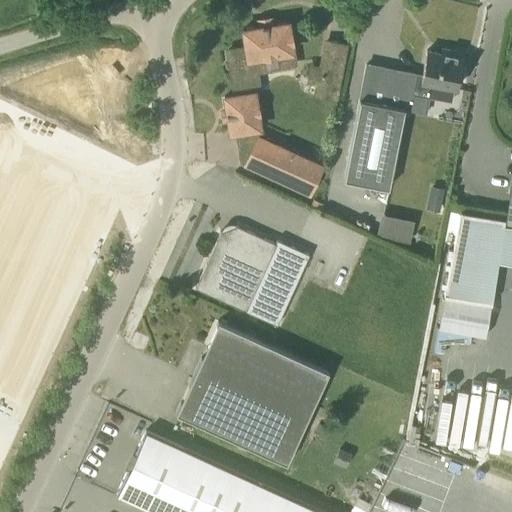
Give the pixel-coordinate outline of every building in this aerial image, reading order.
[(271,25),(270,19),(259,21),(260,27),(243,30),(246,47),(229,50),(236,95),(225,97),(227,110),(223,111),(225,120),(229,119),(231,132),(238,131),(243,161),(309,191),(321,165),(259,137),(259,136),(254,92),(249,93),(245,72),(294,64),(288,23),(271,25)] [(326,37),(321,63),(312,62),(308,81),(317,83),(315,93),(338,97),(349,41),(326,37)] [(432,83),(456,87),(457,82),(461,83),(464,67),(460,66),(463,52),(441,48),(441,53),(427,50),(422,75),(421,80),(432,83)] [(389,188),(405,109),(426,113),(432,83),(421,80),(422,75),(365,64),(358,99),(359,99),(343,179),(389,188)] [(426,208),(438,210),(443,188),(431,185),(426,208)] [(412,240),(417,218),(384,211),(379,232),(412,240)] [(246,310),(277,243),(237,225),(221,231),(195,287),(246,310)] [(328,371),(218,320),(216,325),(218,325),(204,359),(201,357),(176,413),(286,463),(328,371)] [(158,511),(327,511),(145,429),(116,493),(158,511)]
